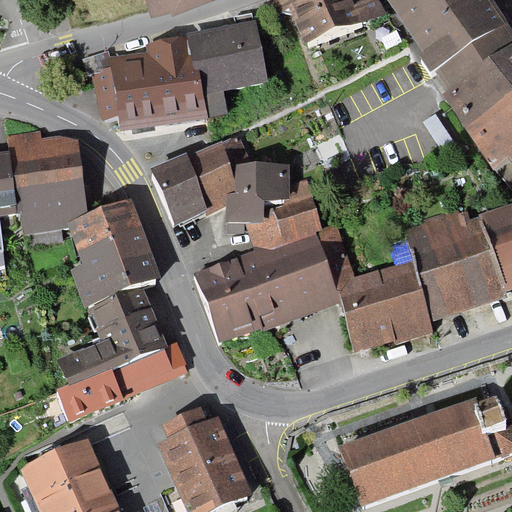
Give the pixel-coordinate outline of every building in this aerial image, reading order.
[(290,15),(305,49),(384,16),(377,0),(272,0),(280,19),(290,15)] [(490,0),(388,0),(424,56),(420,58),(430,76),(435,72),(444,87),(511,40),(511,32),(504,20),(490,0)] [(202,74),(209,119),(231,115),(227,93),(268,86),(258,27),(245,29),(188,39),(194,75),(202,74)] [(148,52),(110,58),(119,120),(121,135),(210,121),(209,119),(202,74),(194,75),(188,39),(147,45),(148,52)] [(511,51),(446,97),(493,170),(509,159),(511,164),(511,51)] [(102,123),(119,120),(110,58),(109,53),(84,61),(89,76),(93,76),(102,123)] [(8,137),(10,155),(18,216),(21,215),(24,237),(69,229),(68,226),(88,218),(79,142),(61,137),(42,140),(40,132),(8,137)] [(187,154),(150,170),(176,231),(207,214),(208,217),(227,207),(227,197),(235,197),(236,167),(254,168),(240,137),(223,143),(223,141),(188,155),(187,154)] [(10,155),(0,155),(0,252),(3,252),(0,223),(0,219),(18,216),(10,155)] [(254,168),(236,167),(235,197),(227,197),(227,207),(226,226),(228,226),(228,235),(245,235),(245,226),(247,226),(264,226),(265,205),(290,205),(290,187),(290,168),(254,168)] [(306,182),(290,187),(290,205),(265,205),(264,226),(247,226),(256,254),(314,232),(318,230),(322,229),(306,182)] [(69,229),(79,255),(143,232),(132,202),(88,218),(68,226),(69,229)] [(511,207),(478,220),(504,295),(511,292),(511,207)] [(406,249),(432,324),(505,299),(504,295),(478,220),(471,223),(466,208),(400,231),(406,249)] [(314,232),(336,286),(356,280),(336,225),(322,229),(318,230),(314,232)] [(143,232),(79,255),(83,268),(71,272),(86,311),(143,288),(162,282),(143,232)] [(237,262),(263,331),(264,333),(342,306),(336,286),(314,232),(256,254),(237,262)] [(342,306),(355,356),(434,334),(432,324),(406,249),(391,253),(396,269),(356,280),(336,286),(342,306)] [(237,262),(194,278),(220,346),(263,331),(237,262)] [(143,288),(86,311),(101,347),(59,364),(69,390),(111,373),(112,376),(170,352),(168,349),(143,288)] [(170,352),(112,376),(123,401),(188,374),(184,368),(187,366),(178,345),(168,349),(170,352)] [(123,401),(112,376),(111,373),(69,390),(57,395),(70,425),(124,403),(123,401)] [(485,402),(339,452),(359,510),(511,457),(511,435),(510,429),(496,434),(485,402)] [(204,426),(198,412),(160,429),(165,441),(155,446),(184,511),(220,511),(251,499),(216,421),(204,426)] [(113,511),(83,445),(18,475),(35,511),(113,511)]
